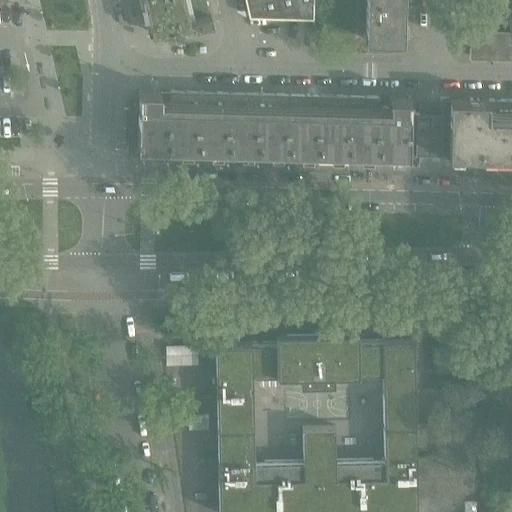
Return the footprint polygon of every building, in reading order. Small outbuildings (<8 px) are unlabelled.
[(144,0),(145,5),(149,21),(152,33),(155,33),(159,32),(191,25),(190,23),(195,21),(196,28),(213,24),(210,12),(209,13),(205,0),(144,0)] [(313,17),(313,0),(246,0),(250,15),(313,17)] [(403,0),(366,0),(366,40),(403,41),(403,0)] [(472,57),(484,57),(485,31),(472,30),(472,57)] [(498,31),(485,31),(484,57),(497,58),(498,31)] [(511,31),(498,31),(497,58),(510,58),(511,31)] [(419,153),(420,113),(407,113),(407,99),(411,99),(411,98),(389,97),(389,107),(380,107),(380,97),(169,91),(169,107),(160,107),(161,91),(138,90),(138,92),(139,92),(138,146),(419,153)] [(441,154),(511,155),(511,99),(495,100),(495,111),(488,111),(488,99),(450,98),(450,100),(442,101),(441,154)] [(417,510),(414,340),(358,341),(358,330),(275,332),(276,343),(215,344),(218,511),(312,511),(335,511),(334,511),(386,511),(386,510),(417,510)]
